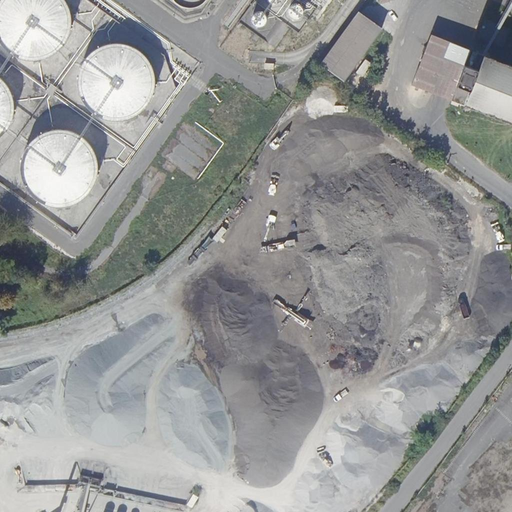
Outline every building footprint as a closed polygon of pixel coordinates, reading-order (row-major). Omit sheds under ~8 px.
[(18,56),(33,59),(48,55),(61,46),(69,33),(72,18),(69,3),(66,0),(0,0),(0,40),(4,47),(18,56)] [(302,14),(302,12),(302,9),(301,7),(299,6),(296,5),(294,5),(292,6),(290,8),(289,10),(289,13),(290,15),(292,17),(294,18),(296,18),(299,18),(301,16),(302,14)] [(358,11),(320,64),(343,81),(382,28),(358,11)] [(266,21),(266,19),(266,17),(265,14),(263,13),(260,12),(258,12),(256,13),(254,15),(253,18),(253,20),(254,22),(255,24),(258,25),(260,26),(262,25),(264,24),(266,21)] [(413,86),(464,105),(483,56),(432,36),(413,86)] [(100,117),(115,120),(130,117),(143,108),(152,95),(155,80),(151,65),(142,52),(129,43),(114,41),(99,44),(86,53),(77,66),(75,81),(78,96),(87,109),(100,117)] [(374,53),(362,77),(369,81),(381,56),(374,53)] [(364,56),(360,63),(367,66),(370,59),(364,56)] [(511,67),(483,56),(464,105),(511,123),(511,67)] [(0,134),(3,132),(12,119),(15,104),(11,89),(3,76),(0,74),(0,134)] [(43,204),(59,206),(74,203),(87,194),(95,181),(98,166),(95,151),(86,138),(73,130),(57,127),(42,130),(29,139),(21,152),(18,167),(21,182),(30,195),(43,204)] [(425,417),(417,426),(425,432),(433,423),(425,417)]
